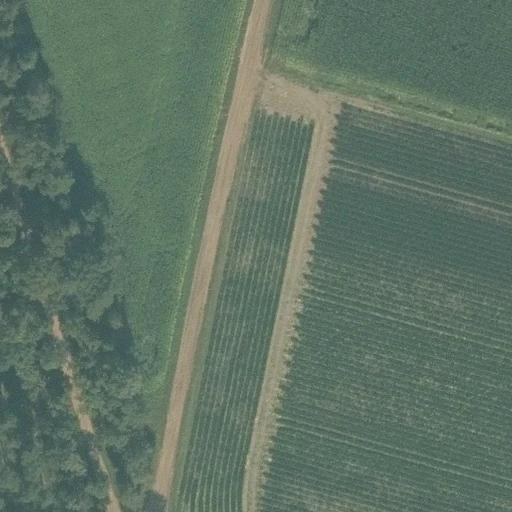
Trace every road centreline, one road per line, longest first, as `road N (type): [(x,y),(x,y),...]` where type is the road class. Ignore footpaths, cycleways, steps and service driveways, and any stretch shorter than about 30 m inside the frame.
road 1 (track): [(273,0),(164,455),(143,511)]
road 2 (track): [(117,511),(0,98)]
